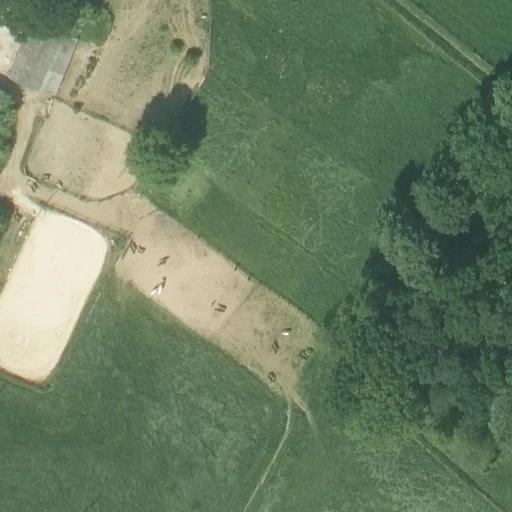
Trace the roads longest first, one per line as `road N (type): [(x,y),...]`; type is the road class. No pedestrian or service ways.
road 1 (unknown): [(451,160),(329,349),(434,425),(511,500)]
road 2 (track): [(410,0),(511,85)]
